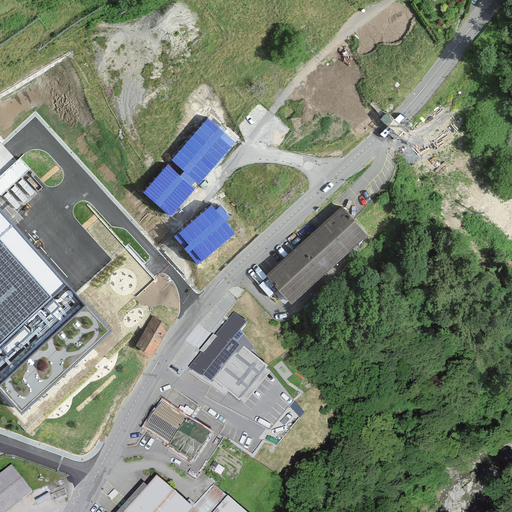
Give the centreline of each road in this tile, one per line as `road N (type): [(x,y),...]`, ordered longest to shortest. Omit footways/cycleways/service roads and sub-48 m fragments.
road 1 (unclassified): [(494,0),(408,107),(189,316),(93,482)]
road 2 (track): [(332,179),(305,161),(239,159),(320,54),(386,0)]
road 3 (unknown): [(154,366),(243,410),(257,410),(271,388)]
